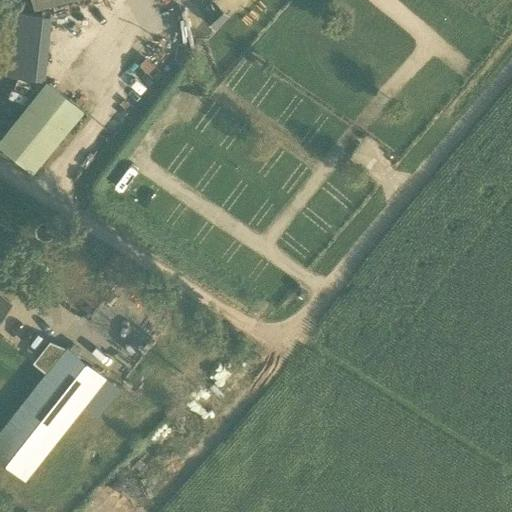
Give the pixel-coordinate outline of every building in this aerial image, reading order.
[(31,0),(34,10),(72,0),(31,0)] [(218,5),(205,20),(215,29),(228,15),(218,5)] [(7,76),(27,79),(44,80),(51,16),(14,12),(7,76)] [(48,80),(0,136),(0,142),(33,171),(84,110),(48,80)] [(0,314),(10,302),(0,295),(0,314)] [(0,458),(27,480),(107,378),(69,349),(0,436),(0,458)]
